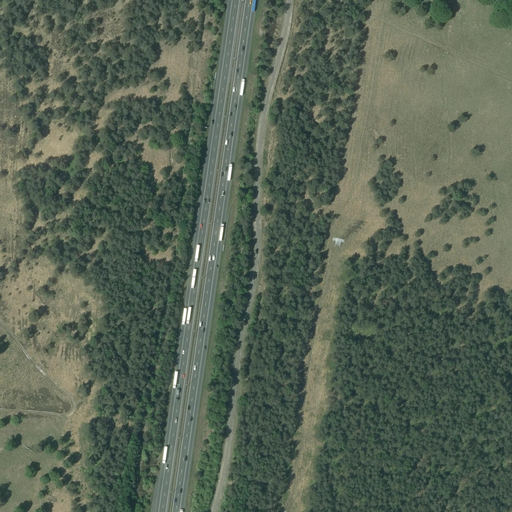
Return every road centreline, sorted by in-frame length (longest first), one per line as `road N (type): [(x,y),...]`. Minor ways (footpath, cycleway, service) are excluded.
road 1 (track): [(285,511),(335,213),(357,178),(386,0)]
road 2 (unclassified): [(213,511),(255,262),(263,114),(289,0)]
road 3 (motorway): [(176,511),(251,0)]
road 4 (motorway): [(233,0),(160,511)]
road 5 (track): [(0,320),(72,400),(65,417)]
